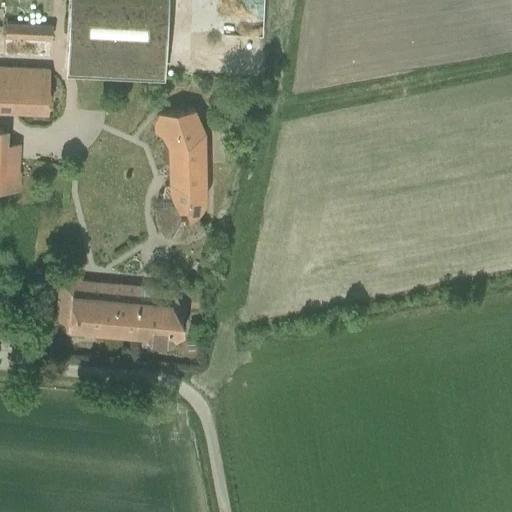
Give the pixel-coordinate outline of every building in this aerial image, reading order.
[(69,0),(67,73),(163,78),(166,0),(69,0)] [(0,31),(37,33),(38,16),(0,14),(0,31)] [(49,67),(0,64),(0,110),(47,113),(49,67)] [(195,107),(157,112),(153,123),(154,130),(161,133),(167,143),(168,183),(164,186),(162,196),(158,196),(153,203),(154,216),(157,226),(163,235),(169,235),(173,238),(177,239),(181,239),(189,237),(195,235),(200,230),(203,226),(197,211),(202,206),(206,198),(205,129),(195,107)] [(214,127),(237,128),(237,118),(215,117),(214,127)] [(8,129),(0,128),(0,189),(19,191),(20,172),(18,172),(20,144),(7,142),(8,129)] [(165,343),(182,332),(181,308),(172,286),(71,278),(57,287),(54,319),(66,324),(67,328),(146,336),(149,343),(165,343)]
